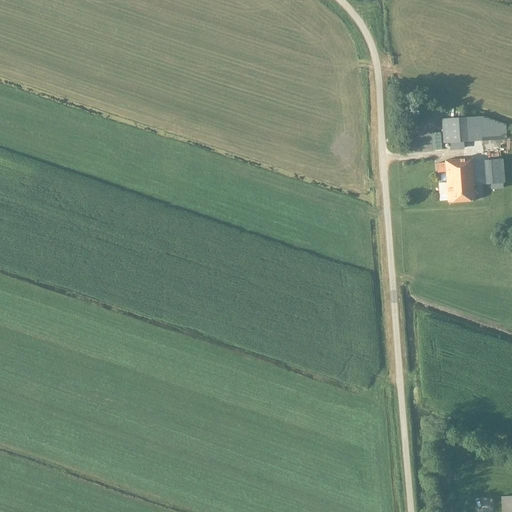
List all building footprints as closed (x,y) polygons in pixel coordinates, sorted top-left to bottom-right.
[(441,119),(443,142),(479,140),(478,116),(441,119)] [(505,124),(478,116),(479,140),(506,138),(505,124)] [(436,163),(437,172),(445,172),(447,202),(475,200),(472,158),(444,160),(444,163),(436,163)] [(503,182),(501,158),(484,160),(486,184),(503,182)] [(511,511),(511,495),(501,496),(502,511),(511,511)]
